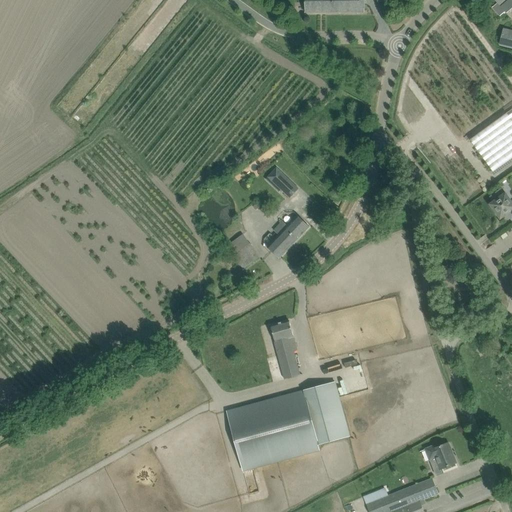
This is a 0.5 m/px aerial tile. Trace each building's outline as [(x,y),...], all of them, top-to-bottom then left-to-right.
[(305,0),(305,2),(305,12),(364,13),(364,3),(364,0),(305,0)] [(511,0),(495,0),(498,3),(492,8),(500,16),(505,12),(506,14),(511,9),(511,0)] [(504,31),(502,39),(501,45),(511,47),(511,33),(504,31)] [(493,172),(511,158),(511,109),(470,140),(493,172)] [(290,199),(299,189),(277,168),(268,177),(282,190),(288,197),(290,199)] [(494,202),(490,205),(498,216),(500,219),(504,217),(508,214),(511,219),(511,218),(511,202),(506,194),(500,198),(496,193),(490,197),(494,202)] [(267,248),(272,252),(279,259),(310,227),(297,216),(288,226),(281,220),(279,222),(281,223),(274,231),(279,235),(267,248)] [(245,268),(260,258),(244,233),(228,243),(245,268)] [(271,326),(274,335),(285,379),(300,375),(293,351),(297,350),(289,321),(271,326)] [(227,411),(242,465),(350,436),(335,382),(227,411)] [(448,443),(435,448),(434,446),(425,450),(429,462),(436,459),(440,469),(456,463),(448,443)] [(424,499),(438,494),(432,479),(423,482),(388,496),(383,498),(380,491),(364,497),(369,511),(423,511),(421,506),(419,501),(424,499)]
